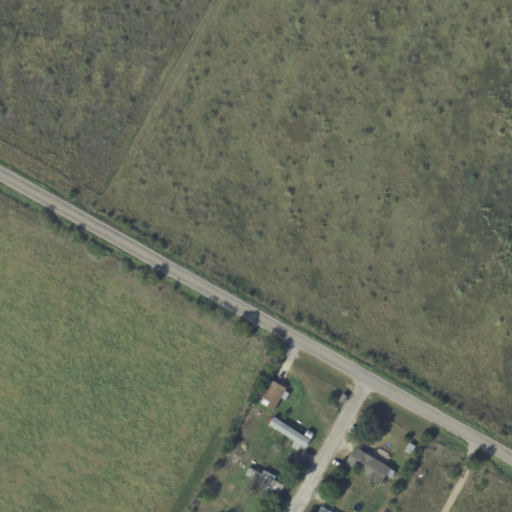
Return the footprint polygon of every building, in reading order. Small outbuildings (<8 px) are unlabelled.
[(269,382),(265,389),(261,386),(264,380),(269,382)] [(282,388),(286,390),(284,393),(289,395),(285,401),(281,398),(273,413),(259,405),(271,382),(282,388)] [(341,394),(346,397),(342,405),(336,402),(341,394)] [(306,448),(305,448),(301,446),(297,451),(292,448),(295,443),(269,426),(274,418),(310,441),(306,448)] [(307,431),(313,435),(310,440),(303,436),(307,431)] [(409,444),(415,448),(410,456),(404,452),(409,444)] [(355,449),(389,470),(389,471),(393,474),(390,480),(385,477),(379,486),(344,465),(354,448),(355,449)] [(273,492),(271,496),(263,491),(265,487),(245,476),(249,468),(261,475),(263,471),(275,478),(274,481),(283,487),(280,493),(274,490),(273,492)]
